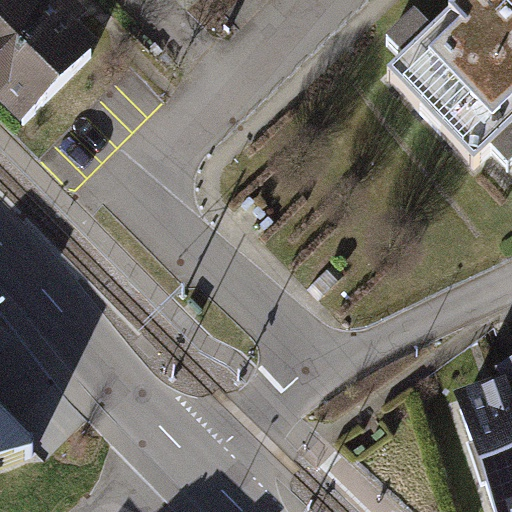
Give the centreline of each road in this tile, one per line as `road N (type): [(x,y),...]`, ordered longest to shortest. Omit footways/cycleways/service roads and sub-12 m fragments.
road 1 (residential): [(511,285),(301,378),(196,463)]
road 2 (secondary): [(196,463),(0,241)]
